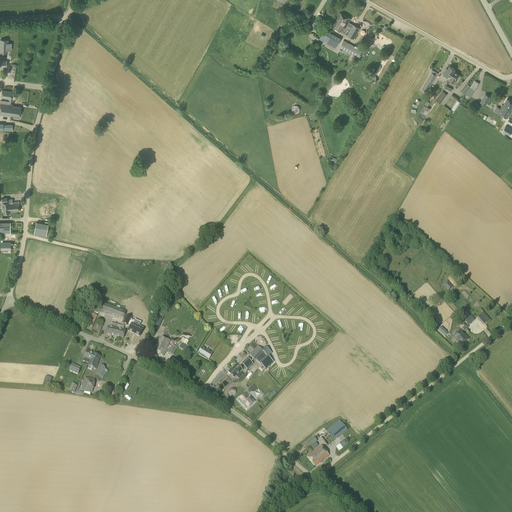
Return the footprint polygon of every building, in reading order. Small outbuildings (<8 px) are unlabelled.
[(352,27),(348,24),(351,19),(339,13),(335,19),(336,19),(331,27),(342,33),(346,25),(352,28),(347,36),(354,39),(360,29),(353,25),(352,27)] [(319,30),(318,32),(322,34),(325,30),(326,27),(323,25),(320,30),(319,30)] [(325,40),(328,41),(332,34),(325,30),(322,34),(319,40),(324,42),(325,40)] [(335,49),(341,39),(332,34),(328,41),(327,44),(335,49)] [(360,55),(362,50),(343,40),(340,47),(343,48),(342,51),(350,55),(352,53),(357,56),(355,58),(358,60),(361,56),(360,55)] [(454,72),(455,69),(449,66),(447,69),(446,69),(444,73),(443,75),(448,78),(449,76),(451,77),(454,72)] [(425,94),(437,76),(431,72),(422,88),(420,91),(425,94)] [(458,75),(454,72),(451,77),(449,80),(454,83),(458,75)] [(470,97),(475,90),(479,83),(474,80),(470,87),(465,94),(470,97)] [(464,94),(470,86),(467,83),(460,91),(464,94)] [(355,102),(365,99),(364,95),(363,95),(360,86),(351,89),(355,102)] [(11,99),(12,91),(2,90),(1,98),(11,99)] [(440,104),(447,94),(442,91),(435,100),(440,104)] [(486,106),(491,97),(485,94),(480,103),(486,106)] [(497,107),(494,111),(502,115),(507,108),(508,105),(510,101),(507,99),(503,106),(502,105),(500,109),(497,107)] [(19,119),(19,115),(20,115),(20,113),(20,112),(20,108),(12,106),(13,105),(9,104),(9,102),(1,101),(0,105),(0,115),(11,117),(11,116),(13,116),(13,118),(19,119)] [(507,108),(502,115),(507,118),(511,111),(511,108),(511,101),(510,101),(508,105),(507,108)] [(424,119),(430,109),(427,107),(421,117),(418,115),(416,119),(421,122),(423,119),(424,119)] [(487,116),(485,120),(496,126),(498,122),(487,116)] [(509,136),(511,131),(511,129),(506,125),(502,132),(509,136)] [(3,208),(19,207),(19,202),(12,202),(12,199),(7,199),(7,198),(2,198),(3,208)] [(0,233),(10,233),(10,222),(0,222),(0,233)] [(48,224),(36,222),(34,234),(46,236),(48,224)] [(0,251),(11,250),(10,242),(0,243),(0,251)] [(447,281),(442,285),(448,291),(453,287),(447,281)] [(101,311),(103,304),(96,301),(93,308),(101,311)] [(123,319),(126,311),(104,303),(101,311),(123,319)] [(470,316),(467,312),(461,317),(465,321),(464,322),(468,326),(474,320),(471,316),(470,316)] [(484,325),(489,320),(483,313),(478,318),(484,325)] [(125,316),(122,324),(127,326),(128,325),(130,326),(128,332),(139,337),(143,329),(133,324),(134,321),(131,320),(131,319),(125,316)] [(116,329),(117,325),(111,323),(110,328),(108,327),(106,335),(116,337),(118,330),(116,329)] [(118,330),(116,337),(123,339),(125,331),(123,331),(124,327),(117,325),(116,329),(118,330)] [(448,333),(441,327),(438,330),(445,337),(448,333)] [(461,346),(469,339),(461,330),(453,337),(461,346)] [(169,351),(166,350),(170,342),(161,337),(153,351),(163,357),(166,352),(173,356),(178,347),(175,345),(174,347),(172,346),(169,351)] [(191,355),(193,351),(181,344),(179,348),(191,355)] [(208,361),(213,353),(202,347),(197,354),(208,361)] [(250,355),(247,358),(251,363),(251,362),(254,360),(255,361),(260,356),(263,352),(262,351),(258,347),(249,355),(250,355)] [(91,361),(93,354),(86,351),(83,358),(84,358),(83,361),(88,363),(87,366),(89,367),(91,361)] [(91,361),(89,367),(96,369),(98,364),(97,364),(100,357),(93,354),(91,361)] [(270,358),(269,357),(266,361),(266,360),(265,361),(261,365),(265,370),(270,365),(274,362),(270,358)] [(247,358),(244,361),(249,367),(253,364),(251,362),(251,363),(247,358)] [(239,380),(243,376),(240,373),(242,371),(236,364),(228,372),(230,374),(230,375),(234,379),(236,377),(239,380)] [(99,376),(106,369),(101,365),(95,372),(99,376)] [(284,377),(276,370),(271,375),(273,377),(269,382),(272,385),(275,382),(278,382),(284,377)] [(94,380),(85,378),(82,391),(92,392),(94,380)] [(249,397),(245,393),(237,400),(246,410),(255,402),(250,397),(249,397)] [(336,440),(348,430),(339,420),(327,430),(328,431),(321,437),(327,446),(335,439),(336,440)] [(362,422),(358,425),(359,427),(354,429),(356,432),(365,427),(362,422)] [(310,448),(317,441),(313,437),(306,443),(310,448)] [(316,467),(329,456),(321,446),(308,457),(316,467)]
